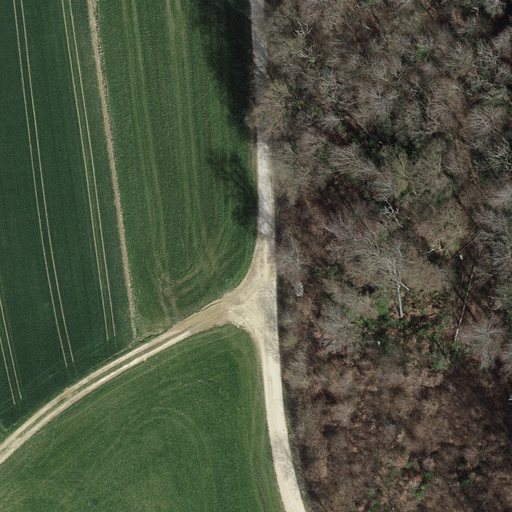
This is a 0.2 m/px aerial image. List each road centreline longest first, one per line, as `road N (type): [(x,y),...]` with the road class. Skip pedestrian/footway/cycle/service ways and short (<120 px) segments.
road 1 (track): [(297,511),(270,379),(250,0)]
road 2 (track): [(0,451),(102,379),(231,309),(266,299)]
